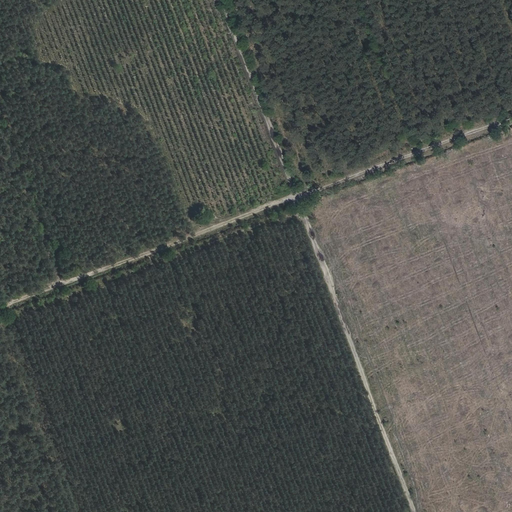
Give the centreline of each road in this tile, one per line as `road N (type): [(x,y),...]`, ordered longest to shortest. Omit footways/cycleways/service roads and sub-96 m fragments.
road 1 (track): [(416,511),(224,0)]
road 2 (track): [(0,306),(511,119)]
road 3 (track): [(0,116),(59,284)]
